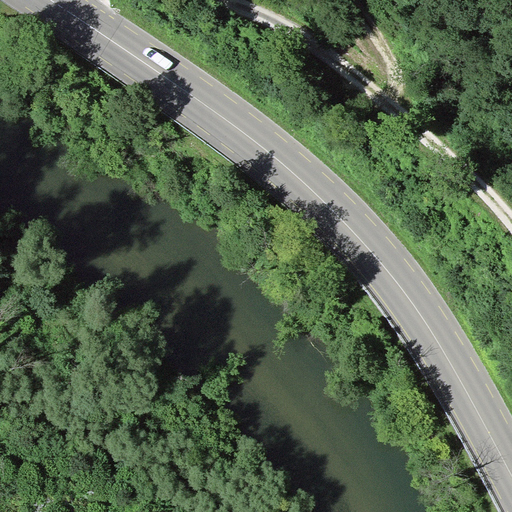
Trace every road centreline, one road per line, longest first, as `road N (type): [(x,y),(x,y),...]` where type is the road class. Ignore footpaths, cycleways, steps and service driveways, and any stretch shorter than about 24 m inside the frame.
road 1 (primary): [(511,477),(445,350),(340,218),(272,154),(51,0)]
road 2 (track): [(229,0),(323,51),(396,109),(511,223)]
road 3 (track): [(351,0),(393,66),(396,109)]
